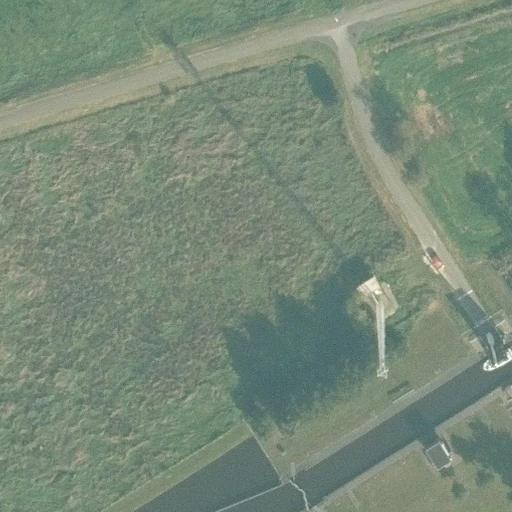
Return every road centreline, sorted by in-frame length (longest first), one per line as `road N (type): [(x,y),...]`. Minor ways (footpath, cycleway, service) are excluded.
road 1 (unclassified): [(511,368),(381,156),(336,20)]
road 2 (unclassified): [(0,120),(336,20)]
